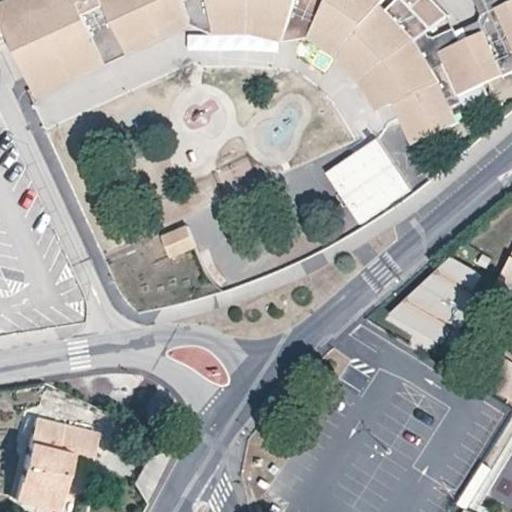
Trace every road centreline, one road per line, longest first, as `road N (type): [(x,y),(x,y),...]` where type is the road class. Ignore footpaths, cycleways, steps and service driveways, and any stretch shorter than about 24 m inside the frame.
road 1 (tertiary): [(511,161),(293,352)]
road 2 (residential): [(293,352),(181,336),(122,351)]
road 3 (residential): [(122,351),(167,368),(227,419)]
road 4 (residential): [(0,368),(122,351)]
